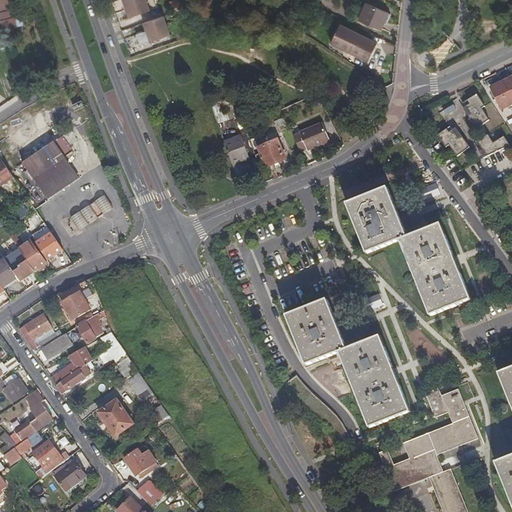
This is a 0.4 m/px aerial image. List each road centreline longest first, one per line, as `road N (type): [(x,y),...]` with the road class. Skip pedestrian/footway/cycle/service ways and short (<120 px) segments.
road 1 (secondary): [(324,511),(180,232)]
road 2 (secondary): [(161,239),(312,511)]
road 3 (secondary): [(65,0),(161,239)]
road 4 (secondary): [(180,232),(88,0)]
road 5 (residential): [(180,232),(341,162),(394,117)]
road 6 (residential): [(0,318),(106,475),(107,487),(78,511)]
road 7 (residential): [(511,272),(394,117)]
road 8 (residential): [(0,318),(96,263),(161,239)]
road 9 (residential): [(394,117),(433,86),(511,49)]
